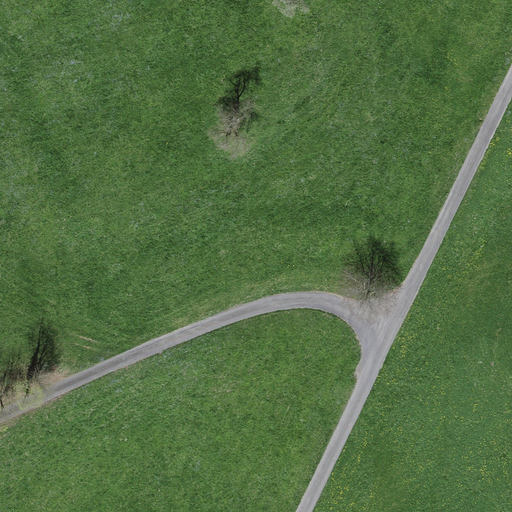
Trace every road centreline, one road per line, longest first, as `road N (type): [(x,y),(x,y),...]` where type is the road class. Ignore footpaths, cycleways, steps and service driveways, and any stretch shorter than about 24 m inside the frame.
road 1 (unclassified): [(511,94),(306,511)]
road 2 (track): [(390,340),(336,307),(292,305),(229,319),(0,421)]
